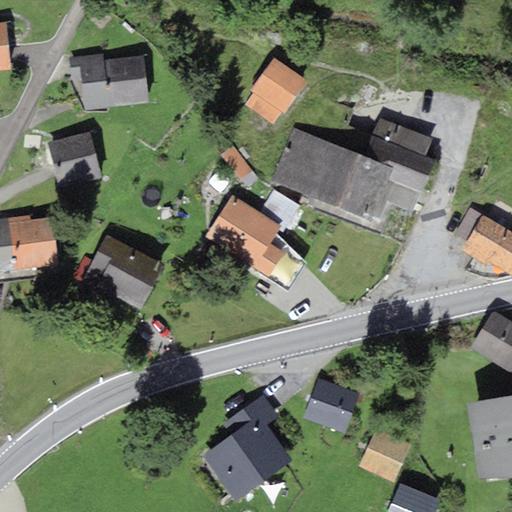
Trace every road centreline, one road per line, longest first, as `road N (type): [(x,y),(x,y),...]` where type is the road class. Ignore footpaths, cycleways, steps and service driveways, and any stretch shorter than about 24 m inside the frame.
road 1 (secondary): [(511,291),(123,389),(36,440),(0,472)]
road 2 (unknown): [(401,317),(475,511)]
road 3 (residential): [(0,156),(67,32)]
